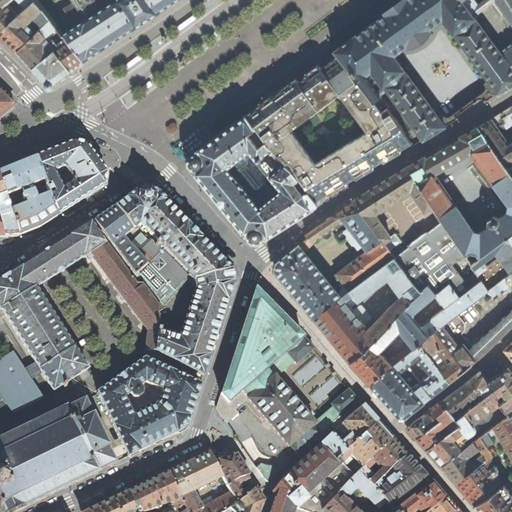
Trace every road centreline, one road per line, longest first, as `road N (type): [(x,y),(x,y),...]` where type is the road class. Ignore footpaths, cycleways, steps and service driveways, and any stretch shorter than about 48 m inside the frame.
road 1 (residential): [(50,511),(193,442),(255,265)]
road 2 (residential): [(511,97),(276,242),(255,265)]
road 3 (residential): [(255,265),(146,159)]
road 4 (residential): [(146,159),(117,190),(33,246)]
road 5 (residential): [(80,81),(198,0)]
